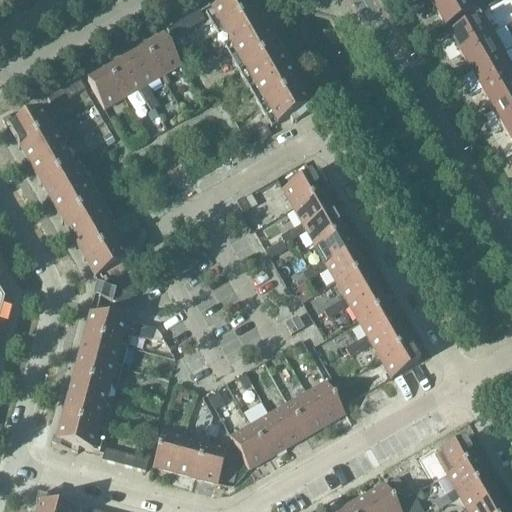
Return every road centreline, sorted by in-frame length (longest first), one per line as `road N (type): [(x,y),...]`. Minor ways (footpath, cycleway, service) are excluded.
road 1 (residential): [(189,511),(11,463),(48,323),(50,284),(0,190)]
road 2 (tertiary): [(511,262),(363,0)]
road 3 (residential): [(464,384),(320,143)]
road 4 (residential): [(464,384),(243,511)]
road 5 (residential): [(0,79),(140,0)]
